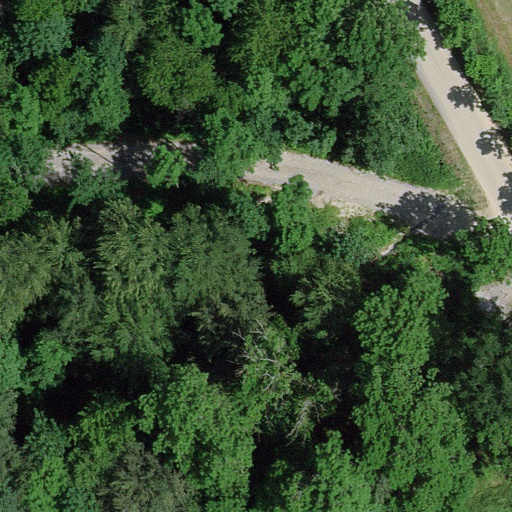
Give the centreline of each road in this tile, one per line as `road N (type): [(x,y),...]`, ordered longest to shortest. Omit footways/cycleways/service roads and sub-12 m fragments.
road 1 (track): [(511,233),(235,173),(0,183)]
road 2 (unclassified): [(393,0),(511,197)]
